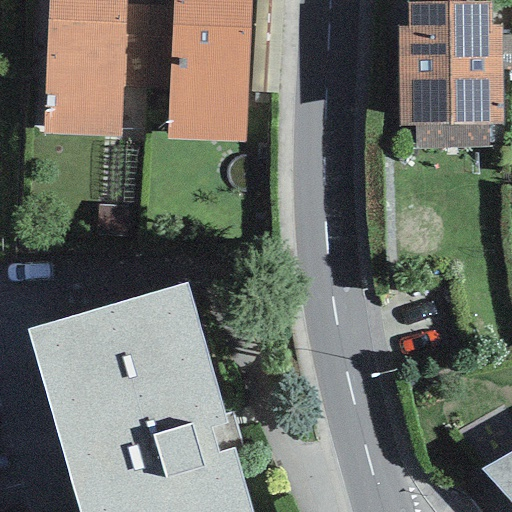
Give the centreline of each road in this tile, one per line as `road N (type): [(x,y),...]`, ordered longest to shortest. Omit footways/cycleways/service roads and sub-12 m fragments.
road 1 (unknown): [(374,474),(322,475),(293,459),(271,428),(208,272),(180,260),(8,298),(4,339),(44,511)]
road 2 (tertiary): [(326,0),(322,205),(354,402),(384,511)]
